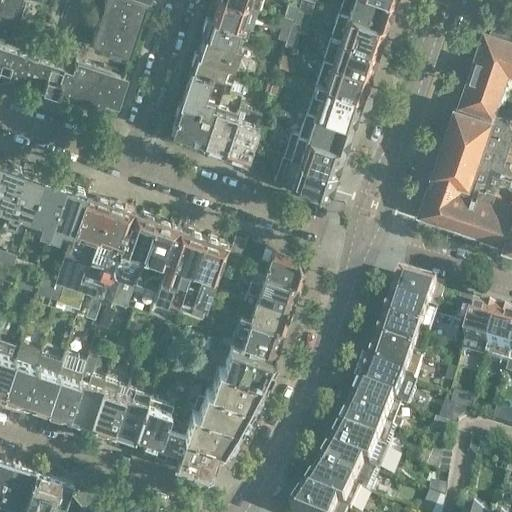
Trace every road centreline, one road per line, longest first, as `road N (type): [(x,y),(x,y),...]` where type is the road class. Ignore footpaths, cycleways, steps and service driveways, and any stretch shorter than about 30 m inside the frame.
road 1 (tertiary): [(365,236),(280,457),(240,511)]
road 2 (tertiary): [(453,0),(365,236)]
road 3 (residential): [(127,160),(365,236)]
road 4 (residential): [(0,427),(197,494),(225,511)]
road 5 (residential): [(127,160),(181,0)]
road 6 (residential): [(511,277),(365,236)]
road 7 (residential): [(0,115),(127,160)]
